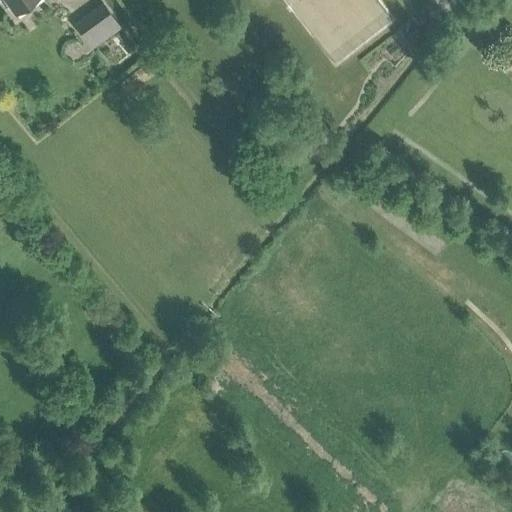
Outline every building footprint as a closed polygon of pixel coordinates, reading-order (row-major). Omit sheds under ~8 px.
[(27,0),(5,0),(13,11),(27,0)] [(118,25),(102,2),(75,22),(91,45),(118,25)] [(405,34),(401,28),(394,33),(403,46),(421,34),(415,27),(405,34)] [(326,144),(316,130),(300,142),(311,155),(326,144)] [(473,511),(452,492),(433,511),(473,511)]
